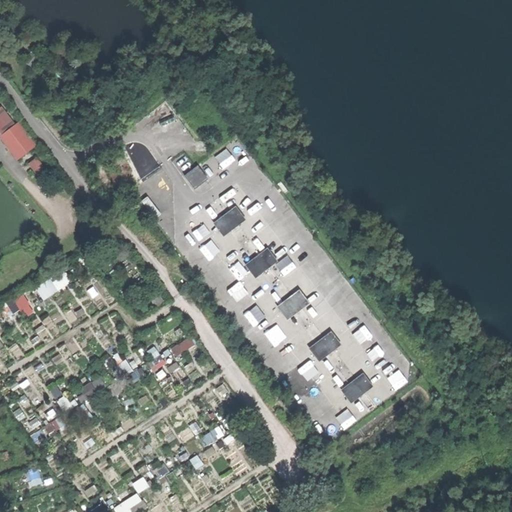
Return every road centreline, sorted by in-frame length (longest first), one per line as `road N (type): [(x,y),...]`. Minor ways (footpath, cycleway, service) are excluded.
road 1 (unknown): [(185,304),(139,329),(119,307),(0,378)]
road 2 (unknown): [(231,368),(71,473)]
